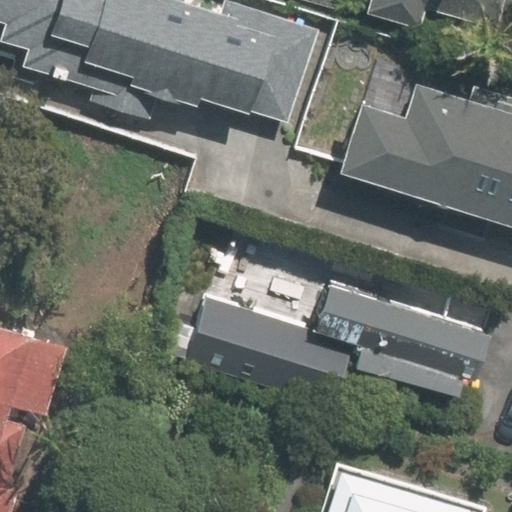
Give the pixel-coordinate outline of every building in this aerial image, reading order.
[(128,92),(262,132),(288,46),(134,0),(0,0),(0,78),(121,115),(128,92)] [(497,0),(289,0),(483,52),(497,0)] [(511,122),(386,86),(375,122),(318,105),(295,182),(511,244),(511,122)] [(172,356),(323,408),(336,369),(443,405),(466,339),(302,282),(286,327),(193,294),(172,356)] [(0,327),(0,510),(47,341),(0,327)] [(452,511),(320,472),(307,511),(452,511)]
